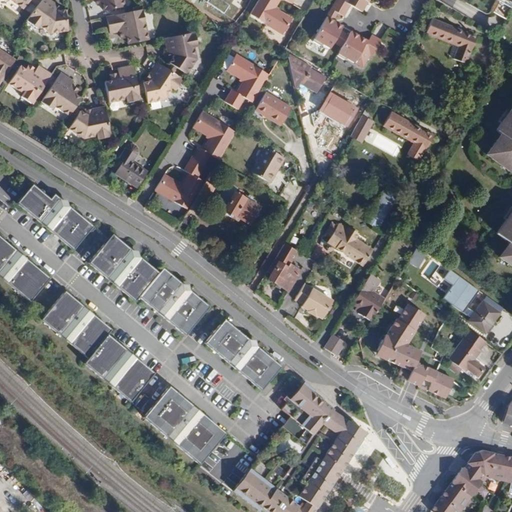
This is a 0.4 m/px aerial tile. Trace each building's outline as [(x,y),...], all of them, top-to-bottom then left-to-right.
[(4,0),(6,1),(6,0),(10,0),(22,9),(28,1),(28,0),(4,0)] [(41,0),(36,7),(25,21),(36,28),(38,26),(50,34),(67,30),(66,20),(64,10),(57,11),(52,7),(55,4),(49,0),(41,0)] [(121,0),(100,0),(102,5),(103,11),(123,7),(121,0)] [(213,0),(212,3),(230,15),(238,0),(213,0)] [(257,0),(257,2),(248,16),(281,36),(290,20),(276,12),(275,13),(272,11),(273,8),(278,0),(284,0),(290,3),(292,0),(257,0)] [(344,3),(339,0),(336,0),(312,41),(319,46),(323,45),(329,49),(333,43),(340,32),(342,27),(334,23),(332,21),(337,14),(342,17),(349,6),(344,3)] [(345,0),(344,3),(349,6),(353,8),(356,10),(361,0),(362,0),(367,3),(368,0),(345,0)] [(362,0),(361,0),(356,10),(361,13),(367,3),(362,0)] [(511,0),(496,0),(511,9),(511,8),(511,0)] [(147,40),(141,10),(105,17),(108,33),(119,31),(124,30),(125,38),(126,44),(147,40)] [(476,36),(431,18),(425,33),(458,46),(454,59),(466,64),(476,36)] [(342,48),(348,37),(340,32),(333,43),(342,48)] [(342,48),(337,57),(343,61),(348,60),(353,63),(360,53),(361,50),(372,56),(381,42),(371,36),(368,42),(358,36),(351,32),(348,37),(342,48)] [(164,39),(167,52),(170,51),(171,58),(167,63),(176,69),(186,75),(195,61),(193,48),(197,47),(194,33),(164,39)] [(0,83),(16,60),(2,50),(0,49),(0,83)] [(361,50),(360,53),(370,59),(372,56),(361,50)] [(284,51),(295,92),(301,81),(309,86),(308,89),(315,93),(325,77),(309,68),(310,66),(284,51)] [(243,98),(251,103),(257,93),(268,75),(235,55),(226,71),(241,80),(242,78),(245,80),(244,81),(243,83),(236,94),(231,91),(224,102),(237,110),(243,98)] [(156,63),(149,74),(152,76),(149,82),(148,82),(142,83),(143,94),(145,104),(163,100),(171,89),(174,91),(181,79),(173,74),(164,68),(156,63)] [(176,69),(167,63),(164,68),(173,74),(176,69)] [(27,64),(24,69),(31,73),(34,69),(27,64)] [(20,96),(31,103),(45,82),(51,74),(37,65),(34,69),(31,73),(24,69),(19,65),(7,83),(22,93),(20,96)] [(138,95),(136,85),(132,66),(116,69),(117,73),(118,79),(110,80),(103,82),(107,103),(125,100),(125,103),(139,100),(138,95)] [(53,105),(68,116),(74,107),(80,98),(74,94),(67,89),(70,85),(72,81),(59,72),(55,77),(50,85),(39,101),(51,108),(53,105)] [(51,74),(45,82),(50,85),(55,77),(51,74)] [(77,90),(70,85),(67,89),(74,94),(77,90)] [(291,108),(265,93),(254,111),(264,116),(265,115),(281,125),(291,108)] [(329,93),(319,110),(346,126),(352,115),(356,109),(329,93)] [(500,134),(485,155),(510,174),(511,170),(511,106),(494,129),(500,134)] [(78,110),(73,119),(67,128),(82,138),(95,135),(96,139),(109,136),(103,107),(90,110),(91,114),(85,115),(85,114),(78,110)] [(73,119),(78,110),(74,107),(68,116),(73,119)] [(365,108),(361,115),(366,118),(370,111),(365,108)] [(433,136),(391,111),(382,126),(412,143),(406,154),(418,161),(433,136)] [(188,210),(204,182),(196,177),(210,155),(218,160),(226,145),(234,132),(202,112),(193,127),(207,136),(210,137),(209,139),(203,151),(197,148),(184,170),(189,173),(183,184),(181,187),(178,186),(178,184),(164,176),(155,190),(188,210)] [(361,115),(349,135),(360,141),(372,122),(366,118),(361,115)] [(124,159),(120,165),(114,175),(135,188),(146,171),(131,162),(136,154),(136,151),(136,149),(135,148),(134,147),(133,146),(131,146),(129,146),(127,146),(125,148),(119,157),(124,159)] [(266,149),(252,174),(269,184),(283,159),(266,149)] [(204,182),(188,210),(176,229),(183,234),(194,216),(197,217),(214,187),(204,182)] [(91,226),(68,206),(67,208),(57,200),(59,198),(53,193),(48,199),(31,184),(16,202),(72,250),(91,226)] [(235,188),(227,184),(215,204),(223,209),(221,212),(233,219),(234,216),(250,225),(259,208),(250,203),(253,198),(247,195),(245,198),(233,191),(235,188)] [(279,196),(288,201),(294,191),(285,186),(279,196)] [(366,221),(378,228),(398,196),(385,189),(366,221)] [(68,206),(59,198),(57,200),(67,208),(68,206)] [(511,209),(494,233),(507,243),(497,257),(511,268),(511,209)] [(299,231),(306,232),(309,222),(302,220),(299,231)] [(325,233),(330,236),(337,226),(332,222),(325,233)] [(336,247),(345,253),(346,252),(349,254),(348,255),(348,256),(363,265),(373,249),(355,238),(358,233),(349,227),(347,229),(338,223),(337,226),(330,236),(329,238),(338,243),(336,247)] [(127,250),(129,248),(111,233),(87,262),(134,302),(138,297),(184,335),(208,307),(162,268),(158,273),(139,257),(137,258),(127,250)] [(49,277),(0,236),(0,277),(29,301),(49,277)] [(338,243),(329,238),(327,241),(336,247),(338,243)] [(283,244),(267,271),(270,274),(267,279),(288,292),(300,271),(289,264),(296,252),(283,244)] [(139,257),(129,248),(127,250),(137,258),(139,257)] [(414,251),(407,262),(417,269),(424,258),(414,251)] [(462,313),(477,290),(448,271),(446,274),(429,263),(421,275),(438,287),(446,292),(441,299),(462,313)] [(362,286),(351,304),(356,307),(360,309),(357,313),(370,321),(373,316),(384,299),(372,292),(377,285),(375,278),(369,274),(362,286)] [(332,301),(304,284),(295,299),(302,304),(301,306),(307,310),(306,311),(314,316),(315,314),(321,318),(332,301)] [(81,307),(82,305),(64,290),(40,320),(86,359),(82,364),(128,402),(152,372),(106,334),(111,329),(92,314),(90,316),(81,307)] [(493,309),(497,304),(486,297),(483,301),(482,300),(467,321),(484,334),(499,313),(493,309)] [(417,357),(414,349),(405,345),(424,315),(407,304),(401,313),(396,320),(390,330),(389,330),(388,329),(388,330),(382,340),(380,341),(377,348),(376,350),(383,353),(380,358),(400,367),(396,376),(397,377),(404,380),(406,376),(408,377),(415,363),(417,357)] [(92,314),(82,305),(81,307),(90,316),(92,314)] [(464,307),(461,313),(469,317),(472,310),(464,307)] [(280,367),(224,319),(204,342),(260,390),(280,367)] [(390,330),(396,320),(394,319),(388,329),(389,330),(390,330)] [(484,342),(468,330),(446,360),(450,362),(460,370),(464,372),(466,370),(476,378),(483,368),(473,360),(480,351),(479,350),(484,342)] [(333,334),(325,348),(337,355),(345,342),(333,334)] [(373,355),(380,358),(383,353),(376,350),(373,355)] [(460,370),(450,362),(446,368),(456,375),(460,370)] [(433,377),(436,372),(415,363),(408,377),(406,376),(404,380),(412,384),(417,386),(424,372),(433,377)] [(424,372),(417,386),(444,398),(445,396),(452,382),(453,380),(436,372),(433,377),(424,372)] [(301,384),(280,409),(288,416),(231,490),(259,511),(311,511),(320,499),(330,485),(339,470),(362,437),(364,433),(331,411),(332,410),(301,384)] [(167,385),(141,416),(197,464),(224,433),(167,385)] [(511,400),(511,401),(506,407),(501,422),(511,425),(511,400)] [(429,510),(431,511),(459,511),(481,482),(479,481),(483,475),(487,474),(488,474),(487,477),(498,480),(511,482),(511,458),(489,454),(479,452),(476,453),(473,454),(466,463),(466,464),(467,464),(465,467),(462,470),(461,469),(444,490),(434,503),(429,510)]
